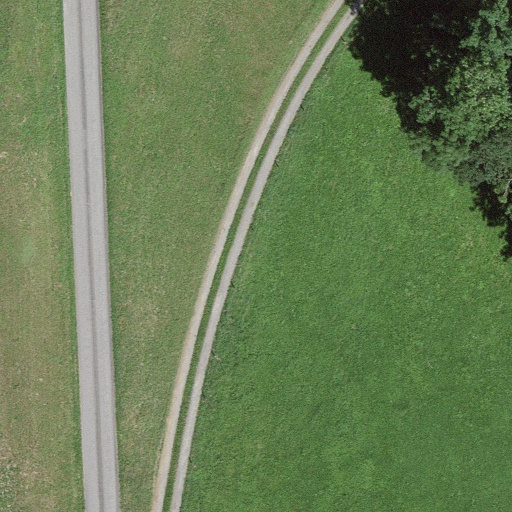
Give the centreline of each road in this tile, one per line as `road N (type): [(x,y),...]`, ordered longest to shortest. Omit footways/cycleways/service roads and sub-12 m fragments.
road 1 (track): [(167,511),(198,345),(244,202),(299,80),(352,0)]
road 2 (unclassified): [(102,511),(80,0)]
